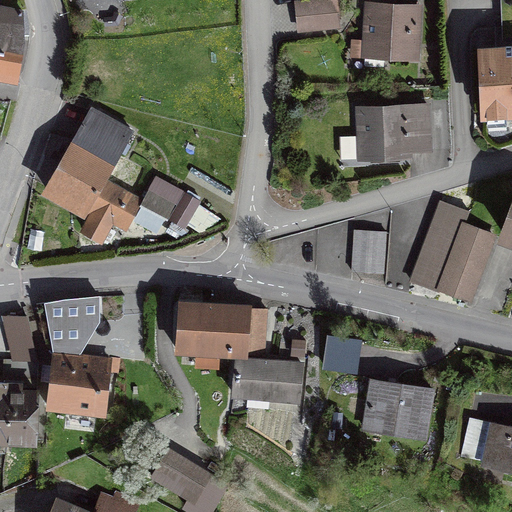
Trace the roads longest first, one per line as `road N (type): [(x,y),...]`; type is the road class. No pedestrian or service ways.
road 1 (residential): [(511,339),(239,279)]
road 2 (residential): [(246,235),(511,159)]
road 3 (residential): [(239,279),(157,270),(0,282)]
road 4 (residential): [(260,0),(261,117),(246,235)]
road 5 (residential): [(39,0),(45,51),(0,208)]
road 6 (unknown): [(469,172),(472,0)]
